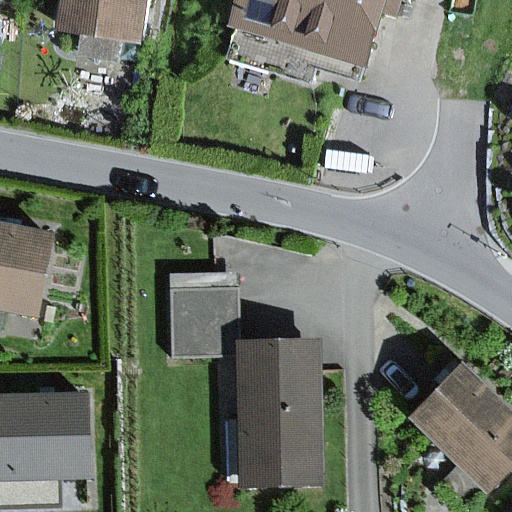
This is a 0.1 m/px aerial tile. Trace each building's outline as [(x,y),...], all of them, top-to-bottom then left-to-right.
[(60,0),(55,31),(78,34),(119,41),(141,44),(147,0),(60,0)] [(239,0),(222,57),(311,83),(319,54),(362,66),(378,13),(395,18),(399,5),(400,0),(239,0)] [(119,41),(78,34),(75,54),(116,61),(119,41)] [(48,234),(0,225),(0,313),(1,314),(33,318),(48,234)] [(236,287),(164,289),(167,344),(238,341),(236,287)] [(232,489),(315,487),(311,342),(228,345),(232,489)] [(511,456),(511,421),(450,365),(399,420),(478,493),(511,456)] [(84,395),(0,396),(0,481),(86,480),(84,395)]
